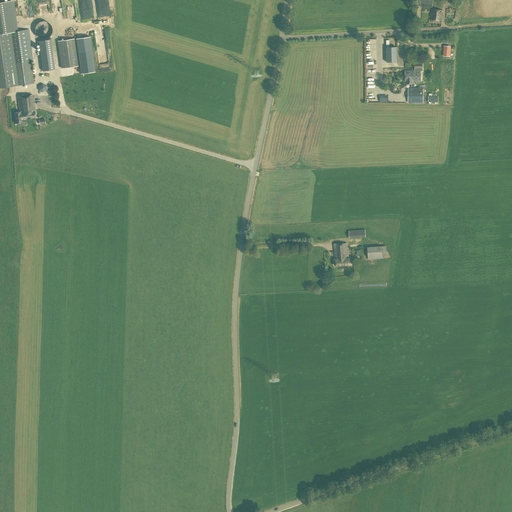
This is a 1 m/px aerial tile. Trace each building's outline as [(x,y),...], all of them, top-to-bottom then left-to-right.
[(28,29),(18,31),(13,0),(0,2),(0,87),(34,83),(30,61),(33,61),(28,29)] [(441,21),(442,10),(431,9),(430,20),(441,21)] [(43,39),(45,39),(46,39),(47,38),(49,37),(50,36),(51,35),(52,34),(52,32),(52,31),(52,29),(52,28),(51,26),(51,25),(50,24),(49,23),(47,22),(46,21),(44,21),(43,21),(41,21),(40,22),(39,22),(37,23),(36,24),(35,26),(35,27),(34,28),(34,30),(34,31),(35,33),(35,34),(36,36),(37,37),(39,38),(40,38),(41,39),(43,39)] [(42,70),(54,69),(50,39),(38,41),(42,70)] [(61,68),(78,66),(74,39),(58,41),(61,68)] [(387,62),(397,61),(396,47),(386,47),(387,62)] [(94,71),(95,60),(84,60),(84,71),(94,71)] [(422,68),(422,63),(414,63),(415,68),(415,71),(405,71),(405,81),(406,84),(413,84),(413,81),(421,81),(420,69),(422,68)] [(422,103),(422,89),(408,88),(408,102),(422,103)] [(19,111),(14,112),(16,123),(21,123),(21,119),(35,117),(33,106),(32,94),(18,96),(19,108),(19,111)] [(348,258),(347,243),(334,244),(335,259),(334,259),(335,266),(350,265),(349,257),(348,258)]
